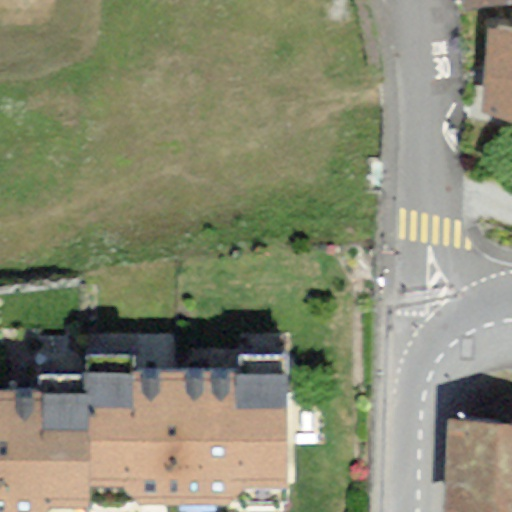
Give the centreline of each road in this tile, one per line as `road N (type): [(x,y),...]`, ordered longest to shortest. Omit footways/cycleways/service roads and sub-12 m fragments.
road 1 (residential): [(419,0),(436,278),(442,303),(466,331)]
road 2 (residential): [(466,331),(439,360),(425,394),(420,511)]
